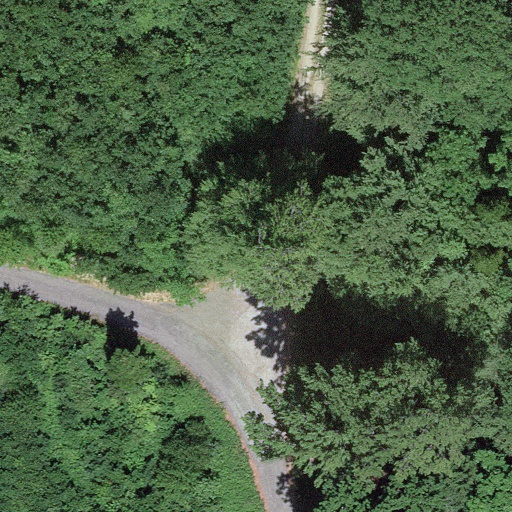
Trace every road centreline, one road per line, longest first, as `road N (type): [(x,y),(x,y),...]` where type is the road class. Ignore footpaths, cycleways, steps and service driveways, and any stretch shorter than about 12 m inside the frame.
road 1 (track): [(283,511),(253,348),(0,280)]
road 2 (track): [(313,0),(253,348)]
